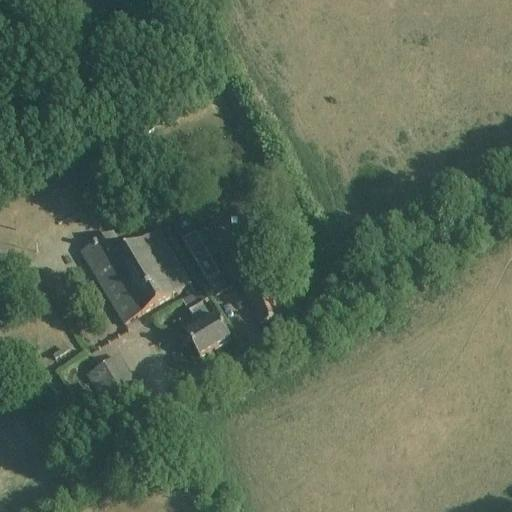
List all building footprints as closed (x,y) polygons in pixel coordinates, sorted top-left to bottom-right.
[(82,257),(115,311),(125,328),(192,288),(159,234),(111,263),(100,246),(82,257)] [(202,247),(189,254),(207,285),(220,277),(202,247)] [(257,254),(237,263),(244,280),(247,279),(249,282),(241,285),(261,328),(282,319),(262,276),(253,280),(252,276),(265,271),(257,254)] [(199,331),(186,338),(200,361),(230,343),(208,305),(207,305),(201,294),(183,305),(199,331)] [(143,403),(119,361),(89,378),(117,429),(134,420),(129,411),(143,403)] [(85,410),(97,403),(88,387),(75,394),(85,410)]
